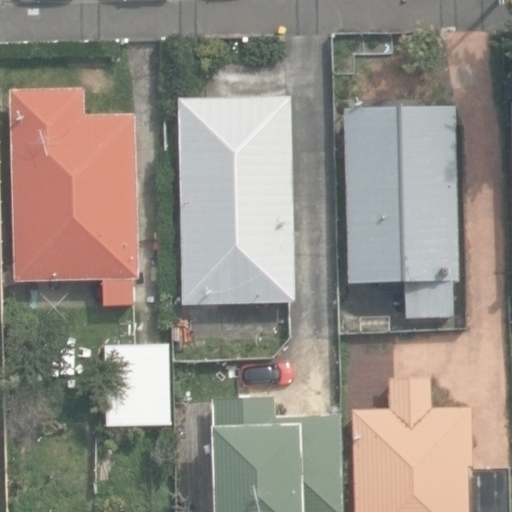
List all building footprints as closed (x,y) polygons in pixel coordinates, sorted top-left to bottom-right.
[(108,277),(108,303),(135,303),(135,278),(143,278),(139,114),(89,115),(88,88),(15,89),(19,279),(108,277)] [(294,98),(180,100),(184,307),(298,305),(294,98)] [(408,280),(409,316),(456,315),(456,281),(462,281),(459,105),(348,107),(351,281),(408,280)] [(343,285),(344,317),(363,316),(362,284),(343,285)] [(109,345),(110,424),(174,423),(172,343),(109,345)] [(355,409),(357,511),(511,511),(511,475),(511,468),(477,469),(475,406),(435,407),(435,376),(393,377),(393,408),(355,409)] [(346,511),(344,413),(279,415),(279,396),(216,398),(218,511),(346,511)]
